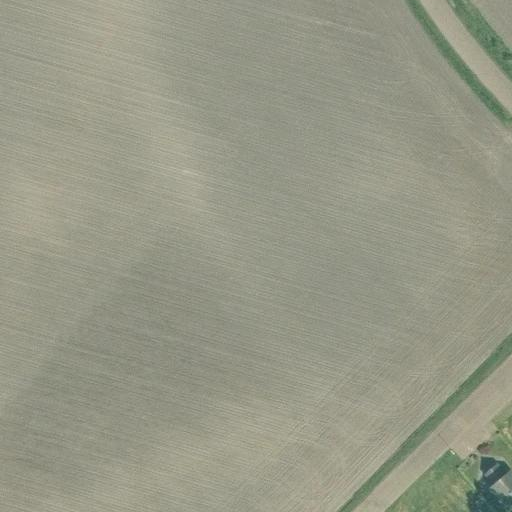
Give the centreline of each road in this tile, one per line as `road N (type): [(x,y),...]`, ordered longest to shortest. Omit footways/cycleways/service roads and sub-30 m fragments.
road 1 (tertiary): [(370,511),(511,372)]
road 2 (tertiary): [(511,98),(430,0)]
